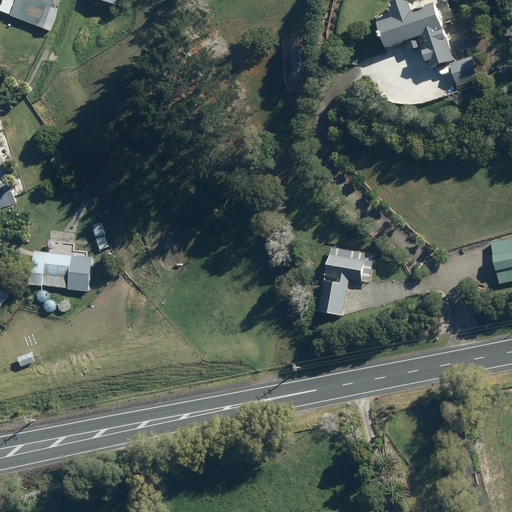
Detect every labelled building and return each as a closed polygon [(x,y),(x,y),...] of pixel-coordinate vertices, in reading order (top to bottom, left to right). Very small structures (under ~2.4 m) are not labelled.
[(12,14),(17,0),(4,0),(1,9),(12,14)] [(61,0),(17,0),(12,14),(11,17),(50,32),(61,0)] [(454,17),(447,0),(404,0),(393,4),(394,9),(377,15),(389,49),(422,37),(433,68),(457,59),(444,21),(454,17)] [(479,57),(453,65),(459,86),(486,78),(479,57)] [(0,185),(0,209),(17,204),(10,182),(0,185)] [(511,281),(511,237),(492,241),(500,283),(511,281)] [(75,244),(48,240),(47,253),(34,252),(30,285),(90,292),(95,256),(87,255),(88,250),(74,249),(75,244)] [(375,254),(332,247),(321,312),(346,316),(351,281),(371,284),(375,254)] [(0,310),(14,293),(0,282),(0,310)] [(36,351),(19,356),(22,367),(39,361),(36,351)]
